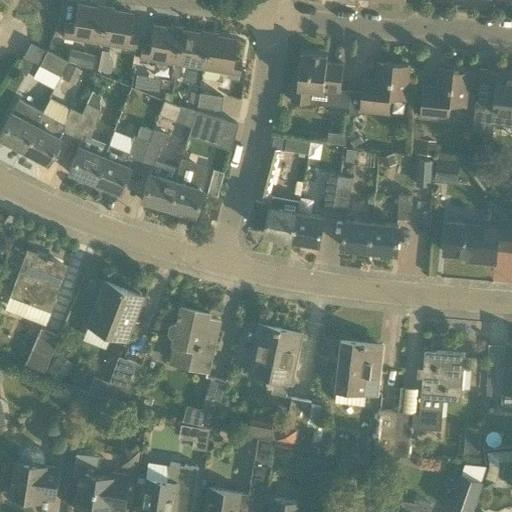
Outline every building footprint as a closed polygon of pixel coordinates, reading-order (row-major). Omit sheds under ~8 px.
[(99,42),(104,8),(76,4),(73,24),(65,23),(62,36),(99,42)] [(135,48),(137,35),(129,34),(133,13),(104,8),(99,42),(135,48)] [(173,76),(181,29),(153,25),(149,45),(141,44),(139,57),(172,63),(170,75),(173,76)] [(202,68),(208,34),(181,29),(173,76),(179,77),(181,64),(202,68)] [(236,39),(209,34),(208,34),(202,68),(226,72),(239,74),(241,61),(233,59),(236,39)] [(60,75),(67,61),(47,50),(39,64),(60,75)] [(80,51),(77,64),(92,68),(95,55),(80,51)] [(341,92),(344,64),(327,62),(328,56),(302,53),(299,73),(295,73),(291,101),(310,103),(311,89),(341,92)] [(390,97),(406,99),(410,65),(379,61),(376,84),(363,83),(362,91),(360,110),(389,113),(390,97)] [(466,105),(470,71),(439,68),(437,86),(424,85),(421,116),(449,119),(451,104),(466,105)] [(511,70),(509,70),(508,76),(497,74),(496,86),(478,84),(473,130),(493,132),(494,122),(511,123),(511,70)] [(137,74),(134,87),(148,90),(150,77),(137,74)] [(91,92),(86,103),(94,107),(99,97),(100,97),(91,92)] [(220,110),(223,96),(199,93),(197,103),(197,106),(220,110)] [(0,131),(0,137),(22,149),(42,112),(18,99),(0,131)] [(175,104),(164,100),(158,114),(170,118),(175,104)] [(68,171),(93,181),(108,144),(90,137),(100,110),(94,107),(86,103),(81,113),(71,135),(80,139),(68,171)] [(70,108),(63,122),(42,112),(22,149),(46,162),(62,131),(71,135),(81,113),(70,108)] [(215,129),(216,125),(218,117),(195,111),(192,122),(215,129)] [(164,147),(168,134),(153,129),(148,140),(141,163),(150,167),(141,200),(167,207),(178,168),(154,161),(160,145),(164,147)] [(328,131),(327,142),(344,144),(346,133),(328,131)] [(141,163),(148,140),(137,136),(134,135),(128,151),(108,143),(108,144),(93,181),(118,192),(128,165),(125,164),(127,158),(141,163)] [(310,141),(309,141),(288,137),(286,149),(308,153),(310,141)] [(417,138),(415,153),(435,155),(437,140),(417,138)] [(266,200),(269,192),(280,149),(270,147),(256,198),(266,200)] [(393,153),(381,156),(384,167),(397,163),(393,153)] [(432,180),(456,181),(457,158),(433,157),(432,180)] [(429,185),(431,160),(420,160),(418,185),(429,185)] [(192,215),(205,171),(179,164),(178,168),(167,207),(192,215)] [(214,168),(209,184),(219,188),(224,173),(224,171),(214,168)] [(336,211),(341,175),(329,174),(324,209),(336,211)] [(348,213),(353,177),(341,175),(336,211),(348,213)] [(410,219),(412,195),(400,194),(398,218),(410,219)] [(292,239),(297,211),(271,206),(266,234),(292,239)] [(319,244),(324,216),(297,211),(292,239),(319,244)] [(370,250),(373,222),(346,219),(343,247),(370,250)] [(511,250),(511,247),(511,221),(499,220),(498,227),(448,222),(445,253),(470,255),(470,253),(479,254),(478,261),(495,263),(497,248),(511,250)] [(397,253),(400,225),(373,222),(370,250),(397,253)] [(45,258),(15,246),(14,247),(28,253),(11,297),(50,311),(58,289),(55,288),(64,265),(51,260),(51,258),(46,256),(45,258)] [(122,287),(106,281),(89,326),(127,339),(135,318),(132,317),(140,294),(128,289),(128,288),(123,286),(122,287)] [(206,325),(209,313),(181,307),(180,314),(178,314),(177,318),(179,318),(178,322),(172,321),(168,325),(166,332),(169,337),(174,338),(173,344),(175,344),(171,362),(208,370),(218,327),(206,325)] [(275,328),(262,325),(251,372),(291,381),(301,335),(302,335),(303,334),(280,329),(281,328),(275,326),(275,328)] [(31,349),(49,358),(57,340),(58,335),(40,327),(31,349)] [(359,342),(342,341),(335,402),(363,405),(365,391),(377,393),(379,369),(376,369),(379,345),(365,343),(365,342),(360,341),(359,342)] [(511,343),(507,343),(503,391),(502,409),(511,409),(511,343)] [(31,349),(23,368),(42,376),(49,358),(31,349)] [(443,399),(461,401),(465,353),(425,350),(423,368),(417,367),(416,378),(422,378),(419,414),(441,415),(443,399)] [(59,353),(45,371),(58,381),(72,364),(59,353)] [(105,398),(126,405),(141,363),(119,356),(110,382),(105,398)] [(214,428),(226,380),(211,376),(203,409),(199,424),(214,428)] [(308,419),(311,402),(311,401),(292,397),(288,421),(307,424),(308,419)] [(374,453),(390,454),(394,454),(398,411),(379,409),(374,453)] [(414,412),(398,411),(394,454),(410,456),(414,412)] [(280,423),(277,439),(296,443),(299,427),(280,423)] [(463,450),(478,451),(479,427),(464,426),(463,450)] [(21,453),(20,461),(16,461),(11,497),(41,501),(42,496),(56,498),(61,468),(47,465),(44,465),(45,456),(43,450),(38,445),(31,444),(24,447),(21,453)] [(322,449),(319,465),(330,466),(333,450),(322,449)] [(113,477),(98,474),(100,456),(77,452),(74,474),(82,476),(77,507),(109,511),(109,507),(125,510),(130,476),(113,473),(113,477)] [(194,495),(199,467),(170,462),(168,481),(147,477),(141,511),(173,511),(176,493),(194,495)] [(454,511),(471,511),(482,480),(488,465),(466,462),(449,510),(454,511)] [(263,510),(267,484),(270,466),(254,464),(251,481),(250,493),(210,487),(205,511),(238,511),(239,506),(263,510)] [(483,481),(481,486),(491,491),(495,480),(484,476),(483,481)] [(319,511),(320,508),(300,504),(301,501),(273,497),(270,511),(319,511)] [(430,511),(432,506),(402,501),(400,511),(430,511)]
